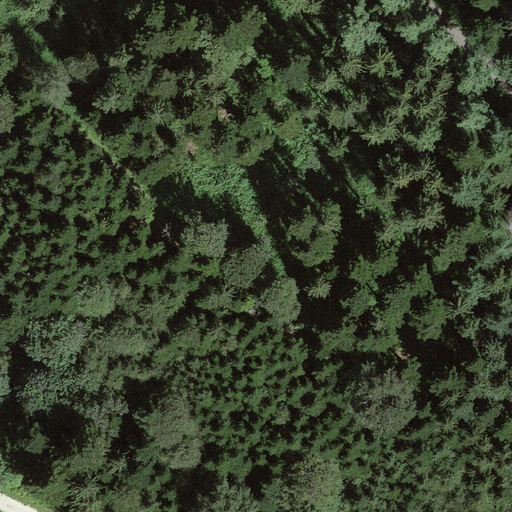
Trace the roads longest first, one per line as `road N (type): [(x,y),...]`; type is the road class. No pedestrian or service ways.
road 1 (track): [(511,443),(415,397),(233,283),(57,108),(0,35)]
road 2 (track): [(416,0),(511,95)]
